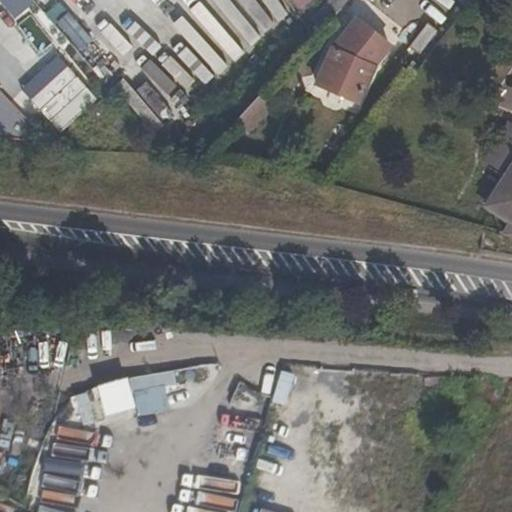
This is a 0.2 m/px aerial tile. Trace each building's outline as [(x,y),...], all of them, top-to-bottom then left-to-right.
[(27,0),(0,0),(0,7),(11,20),(30,3),(27,0)] [(312,39),(347,0),(328,0),(310,20),(311,24),(306,30),(312,39)] [(212,71),(220,62),(204,47),(220,31),(194,6),(182,18),(181,16),(168,29),(212,71)] [(66,11),(51,23),(76,53),(91,41),(66,11)] [(103,16),(92,26),(116,52),(127,41),(103,16)] [(375,65),(388,49),(355,21),(333,46),(315,84),(357,104),(375,65)] [(59,56),(17,86),(51,133),(93,104),(59,56)] [(145,57),(134,66),(162,98),(173,89),(145,57)] [(161,69),(186,95),(194,87),(170,61),(161,69)] [(511,67),(492,102),(511,113),(511,67)] [(119,79),(108,89),(149,134),(160,124),(119,79)] [(0,86),(0,139),(29,145),(39,127),(0,86)] [(270,106),(258,95),(246,109),(258,119),(270,106)] [(246,109),(239,116),(233,123),(245,134),(258,119),(246,109)] [(485,205),(509,221),(501,234),(509,236),(511,231),(511,127),(508,125),(484,160),(505,174),(485,205)] [(124,391),(172,385),(170,370),(122,377),(124,391)] [(89,384),(97,415),(127,407),(119,376),(89,384)]
